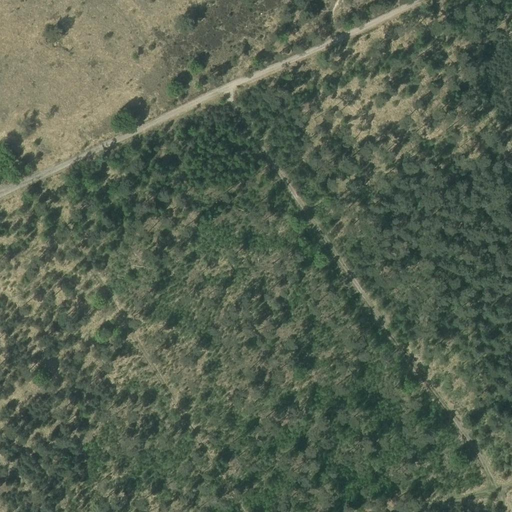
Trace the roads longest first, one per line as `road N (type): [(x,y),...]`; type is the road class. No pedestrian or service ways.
road 1 (track): [(225,91),(496,487)]
road 2 (track): [(225,91),(0,192)]
road 3 (track): [(424,0),(225,91)]
road 4 (track): [(363,511),(496,487)]
